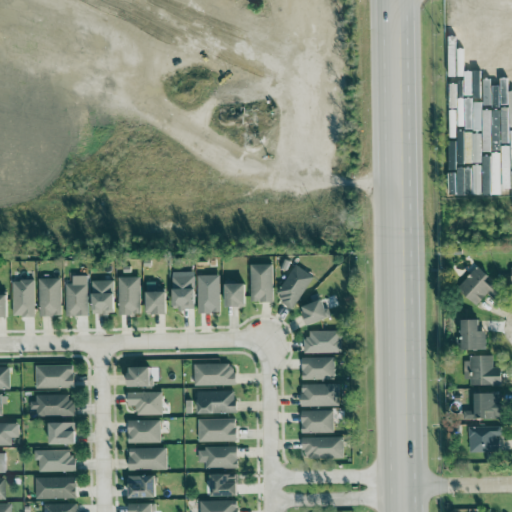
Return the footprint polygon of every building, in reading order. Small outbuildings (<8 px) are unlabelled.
[(273,302),(272,264),(250,264),(251,302),(273,302)] [(292,308),(314,278),(296,265),(274,296),(292,308)] [(487,294),(492,299),(498,293),(485,281),(489,277),(477,266),(457,288),(476,306),(487,294)] [(219,275),(197,276),(198,313),(220,313),(219,275)] [(87,276),(73,276),(73,284),(65,284),(66,316),(88,316),(87,276)] [(194,276),(172,277),(173,310),(195,309),(194,276)] [(140,277),(118,277),(119,315),(141,314),(140,277)] [(39,317),(62,316),(61,278),(39,279),(39,317)] [(12,281),(13,317),(35,316),(34,280),(12,281)] [(114,314),(114,281),(92,281),(92,315),(114,314)] [(166,315),(166,290),(156,290),(156,282),(147,282),(146,314),(166,315)] [(225,307),(245,308),(245,284),(225,284),(225,307)] [(328,319),(323,300),(301,306),(306,325),(328,319)] [(486,350),(486,331),(479,332),(478,320),(459,320),(460,350),(486,350)] [(304,353),(341,353),(341,331),(309,331),(309,338),(304,339),(304,353)] [(334,357),(302,358),(302,380),(334,379),(334,357)] [(470,385),(501,386),(501,368),(494,368),(494,357),(464,357),(463,379),(470,379),(470,385)] [(194,386),(234,385),(234,364),(194,364),(194,386)] [(73,365),(35,366),(36,389),(74,388),(73,365)] [(0,389),(10,389),(9,367),(0,367),(0,389)] [(128,388),(152,387),(151,367),(128,368),(128,388)] [(339,384),(301,384),(301,406),(339,406),(339,384)] [(197,391),(198,414),(236,413),(235,391),(197,391)] [(162,415),(162,392),(127,393),(128,406),(136,406),(136,415),(162,415)] [(36,417),(75,416),(74,401),(69,401),(68,394),(32,395),(33,410),(36,410),(36,417)] [(464,411),(464,419),(495,418),(495,394),(474,394),(475,411),(464,411)] [(301,433),(334,433),(333,410),(301,411),(301,433)] [(236,418),(198,419),(199,442),(236,441),(236,418)] [(128,444),(161,443),(160,420),(128,421),(128,444)] [(0,445),(11,446),(11,438),(18,438),(18,424),(0,423),(0,445)] [(49,423),(49,445),(75,444),(75,423),(49,423)] [(468,427),(469,453),(496,453),(496,435),(501,435),(501,427),(468,427)] [(303,438),(303,459),(344,458),(343,437),(303,438)] [(237,447),(198,447),(198,463),(205,463),(205,469),(237,469),(237,447)] [(129,449),(129,471),(167,470),(166,448),(129,449)] [(73,449),(34,450),(34,460),(38,460),(39,472),(74,472),(73,449)] [(211,497),(237,496),(237,474),(210,475),(211,497)] [(155,476),(128,476),(128,499),(156,498),(155,476)] [(75,477),(35,478),(35,499),(76,499),(75,477)] [(76,511),(76,503),(44,504),(43,511),(76,511)]
